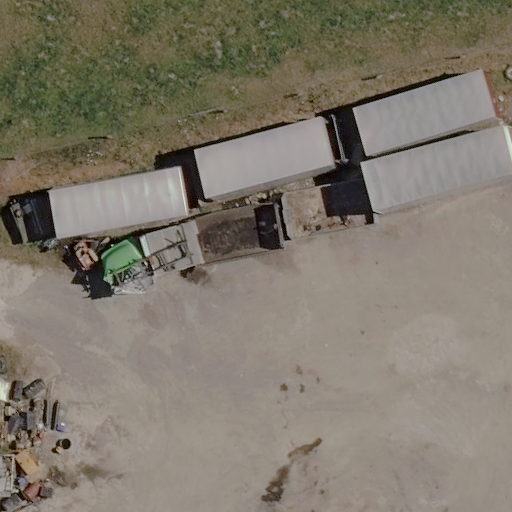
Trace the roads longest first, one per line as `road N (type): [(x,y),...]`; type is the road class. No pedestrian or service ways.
road 1 (track): [(511,200),(0,318)]
road 2 (track): [(93,511),(211,269)]
